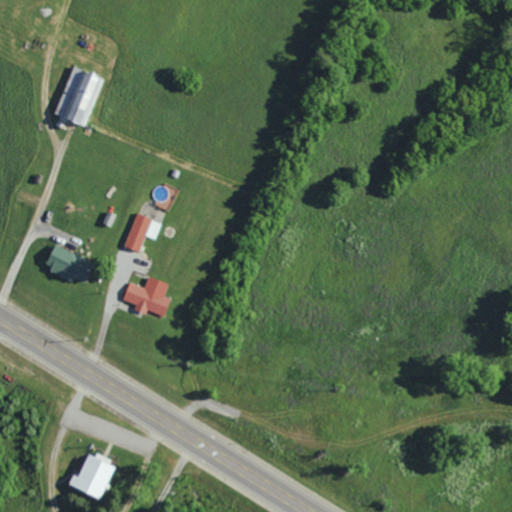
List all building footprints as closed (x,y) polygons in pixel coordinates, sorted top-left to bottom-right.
[(53,114),(84,125),(102,77),(71,65),(53,114)] [(161,222),(136,213),(124,245),(139,251),(145,235),(155,239),(161,222)] [(51,245),(43,269),(83,282),(91,258),(51,245)] [(169,298),(163,296),(167,283),(147,276),(143,287),(128,281),(121,301),(162,317),(169,298)] [(114,464),(87,451),(76,476),(71,474),(66,484),(98,498),(114,464)]
